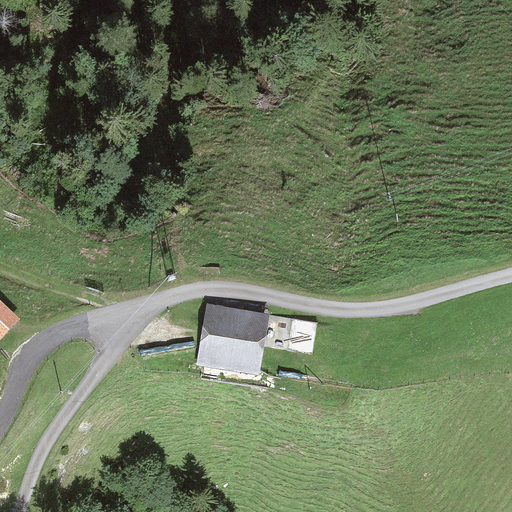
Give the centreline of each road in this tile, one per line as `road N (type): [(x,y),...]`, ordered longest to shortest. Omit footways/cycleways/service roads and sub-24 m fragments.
road 1 (track): [(0,424),(34,353),(87,321),(211,288),(363,310),(511,275)]
road 2 (track): [(18,511),(39,454),(140,307)]
road 3 (track): [(129,309),(0,267)]
